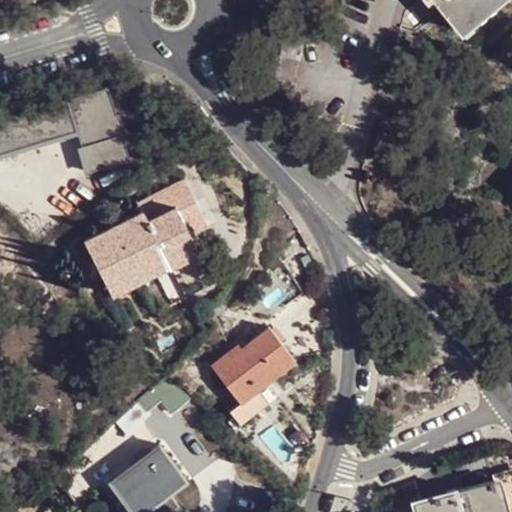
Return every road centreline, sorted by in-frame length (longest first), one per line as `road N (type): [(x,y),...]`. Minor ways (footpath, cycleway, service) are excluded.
road 1 (residential): [(511,399),(486,347),(366,236),(329,217)]
road 2 (residential): [(329,217),(370,268),(511,399)]
road 3 (residential): [(329,217),(349,359),(326,462)]
road 4 (residential): [(326,462),(373,467),(511,399)]
road 5 (residential): [(230,107),(329,217)]
